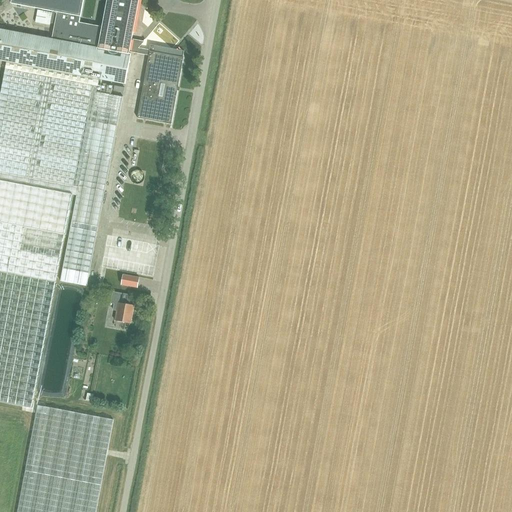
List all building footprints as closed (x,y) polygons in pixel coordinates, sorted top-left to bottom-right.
[(0,402),(22,407),(26,408),(31,408),(55,283),(64,235),(72,195),(77,196),(61,281),(86,286),(122,98),(97,93),(99,80),(125,85),(131,54),(129,54),(129,52),(149,55),(137,119),(171,125),(184,58),(183,57),(184,51),(150,45),(149,51),(138,49),(145,40),(143,42),(141,45),(136,41),(132,40),(132,39),(139,0),(107,0),(102,27),(80,23),(83,0),(11,0),(11,4),(52,12),(52,13),(38,10),(35,23),(50,26),(50,23),(54,24),(54,19),(56,20),(52,40),(0,29),(0,61),(7,62),(0,98),(0,402)] [(102,84),(100,92),(111,94),(113,86),(102,84)] [(137,182),(139,171),(129,168),(126,179),(137,182)] [(123,275),(121,285),(137,288),(139,278),(123,275)] [(130,324),(134,305),(128,304),(130,295),(113,292),(110,303),(114,304),(113,310),(117,311),(115,321),(130,324)] [(95,511),(113,420),(37,405),(17,511),(95,511)]
